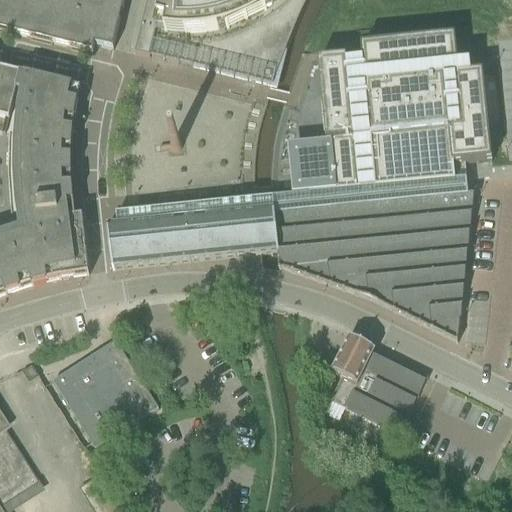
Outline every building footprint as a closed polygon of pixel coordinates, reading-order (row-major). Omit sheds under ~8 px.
[(113,53),(113,52),(125,0),(0,0),(0,34),(92,58),(94,48),(113,53)] [(148,0),(134,57),(149,60),(150,58),(249,82),(249,85),(250,85),(255,86),(257,84),(272,88),(280,67),(288,46),(296,26),(306,6),(308,0),(148,0)] [(117,229),(256,215),(467,195),(465,167),(491,164),(483,77),(471,78),(470,66),(458,68),(455,41),(361,50),(362,65),(346,67),(346,63),(319,66),(331,184),(308,186),(309,198),(116,217),(117,229)] [(18,76),(0,71),(0,137),(4,139),(20,78),(18,77),(18,76)] [(0,299),(5,298),(31,289),(58,282),(88,278),(82,220),(69,222),(67,206),(73,206),(71,178),(71,150),(74,122),(76,108),(80,93),(20,78),(4,139),(8,140),(8,145),(7,178),(10,212),(13,234),(0,237),(0,299)] [(161,153),(170,152),(171,153),(171,154),(172,154),(173,155),(175,155),(176,155),(177,155),(179,154),(180,153),(180,152),(181,152),(181,151),(181,150),(181,149),(180,145),(180,144),(179,144),(178,143),(177,143),(175,142),(173,143),(172,143),(171,144),(169,146),(160,147),(161,153)] [(256,215),(260,258),(277,256),(279,273),(282,273),(368,303),(457,346),(473,194),(467,195),(256,215)] [(117,229),(106,230),(112,273),(260,258),(256,215),(117,229)] [(342,381),(339,387),(330,405),(345,412),(345,414),(398,440),(428,381),(349,341),(332,376),(342,381)] [(158,413),(115,345),(52,386),(95,453),(158,413)] [(29,387),(38,381),(32,371),(21,375),(29,387)] [(0,511),(36,488),(1,433),(0,433),(0,511)] [(92,511),(122,511),(101,478),(80,492),(92,511)]
